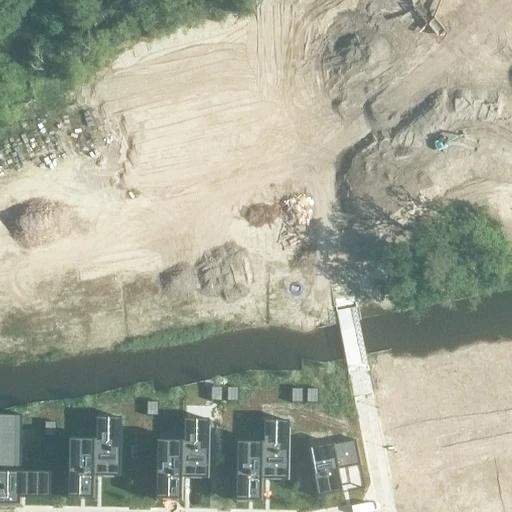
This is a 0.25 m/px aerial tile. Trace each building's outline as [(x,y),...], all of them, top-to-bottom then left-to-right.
[(224,20),(212,22),(216,42),(228,40),(224,20)] [(182,28),(171,30),(175,50),(186,48),(182,28)] [(171,30),(158,33),(162,52),(175,50),(171,30)] [(209,64),(178,70),(186,110),(217,104),(209,64)] [(178,70),(146,77),(154,116),(186,110),(178,70)] [(284,71),(258,76),(268,123),(293,118),(284,71)] [(258,76),(233,81),(242,128),(268,123),(258,76)] [(136,80),(124,82),(128,102),(140,99),(136,80)] [(73,94),(62,96),(65,116),(77,114),(73,94)] [(134,116),(108,121),(117,168),(143,163),(134,116)] [(108,121),(83,126),(92,173),(117,168),(108,121)] [(52,134),(20,140),(31,195),(62,189),(52,134)] [(284,213),(253,219),(260,258),(292,252),(284,213)] [(253,219),(221,225),(229,264),(260,258),(253,219)] [(197,230),(172,235),(181,282),(206,277),(197,230)] [(172,235),(146,240),(155,287),(181,282),(172,235)] [(121,249),(89,255),(100,310),(131,304),(121,249)] [(235,288),(223,290),(227,309),(239,307),(235,288)] [(223,290),(212,292),(216,312),(227,309),(223,290)] [(159,302),(147,305),(151,324),(163,322),(159,302)] [(52,304),(1,327),(14,356),(65,333),(52,304)] [(511,350),(495,354),(503,399),(509,398),(509,399),(511,398),(511,350)] [(495,354),(470,359),(479,404),(503,399),(495,354)] [(378,359),(370,361),(372,375),(381,373),(378,359)] [(461,362),(454,364),(456,376),(464,374),(461,362)] [(454,364),(446,365),(448,377),(456,376),(454,364)] [(437,365),(412,370),(421,415),(426,414),(426,415),(446,411),(437,365)] [(412,370),(388,375),(396,420),(421,415),(412,370)] [(212,388),(211,403),(223,403),(223,389),(212,388)] [(228,388),(227,403),(239,403),(239,389),(228,388)] [(292,390),(292,404),(303,404),(304,390),(292,390)] [(307,390),(307,404),(319,405),(319,390),(307,390)] [(148,403),(147,417),(159,418),(159,403),(148,403)] [(0,506),(21,507),(21,500),(52,500),(53,474),(22,474),(23,416),(0,415),(0,506)] [(97,442),(96,479),(122,479),(123,419),(97,419),(97,442)] [(185,443),(184,480),(210,481),(211,421),(185,420),(185,443)] [(265,445),(264,482),(290,482),(291,422),(265,422),(265,445)] [(45,423),(45,438),(57,438),(57,423),(45,423)] [(489,438),(477,440),(479,448),(490,445),(489,438)] [(71,441),(70,501),(96,502),(96,479),(97,442),(71,441)] [(356,441),(309,450),(319,499),(344,494),(340,471),(361,467),(356,441)] [(159,442),(158,503),(184,503),(184,480),(185,443),(159,442)] [(45,443),(44,458),(56,458),(56,443),(45,443)] [(239,444),(237,504),(264,504),(264,482),(265,445),(239,444)] [(131,447),(131,461),(142,461),(142,447),(131,447)] [(455,450),(410,459),(415,484),(460,475),(455,450)] [(460,475),(415,484),(416,489),(415,489),(419,508),(464,500),(460,475)] [(504,488),(497,489),(499,501),(507,500),(504,488)]
